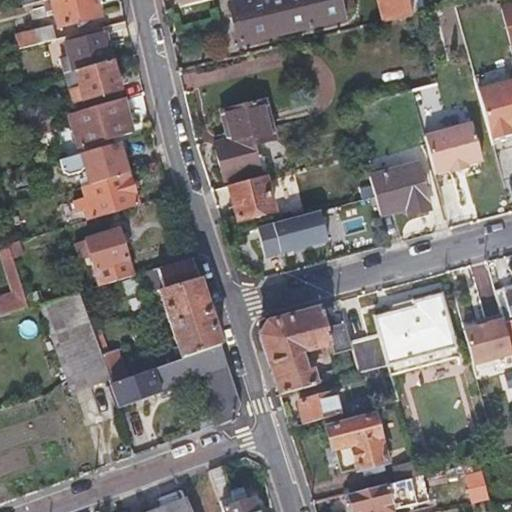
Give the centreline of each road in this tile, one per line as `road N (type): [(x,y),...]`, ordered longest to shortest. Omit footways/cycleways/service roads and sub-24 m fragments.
road 1 (residential): [(133,0),(169,142),(230,312)]
road 2 (residential): [(230,312),(511,234)]
road 3 (residential): [(30,511),(267,430)]
road 4 (residential): [(230,312),(267,430)]
